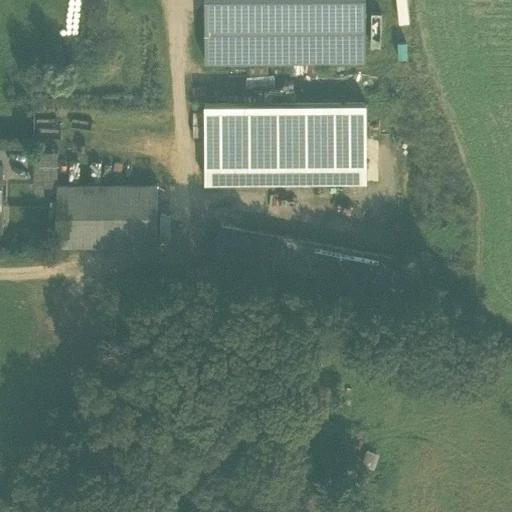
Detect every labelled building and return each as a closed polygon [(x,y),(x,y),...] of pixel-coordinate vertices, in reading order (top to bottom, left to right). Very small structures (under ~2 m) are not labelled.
[(369,0),(206,0),(207,63),(370,62),(369,0)] [(266,96),(266,75),(209,74),(209,95),(266,96)] [(369,104),(206,105),(205,184),(368,183),(369,104)] [(58,151),(34,151),(34,183),(58,183),(58,151)] [(158,183),(58,183),(57,243),(157,243),(158,183)] [(419,261),(229,224),(223,258),(413,294),(419,261)]
